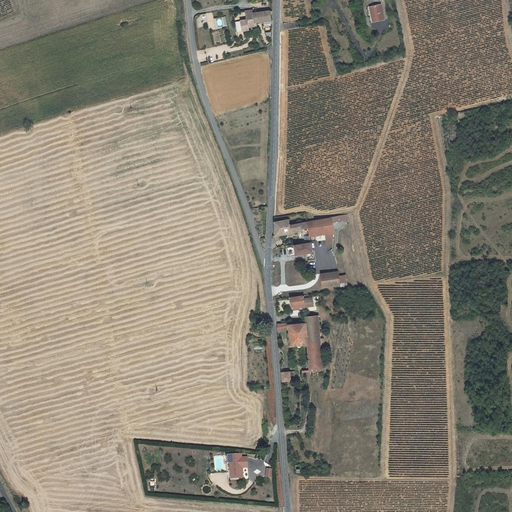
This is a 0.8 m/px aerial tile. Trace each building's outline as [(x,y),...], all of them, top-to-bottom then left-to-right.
[(384,20),(380,4),(369,7),(373,22),(384,20)] [(242,30),(248,30),(248,27),(247,24),(253,23),(263,21),(264,26),(272,25),(271,19),(269,11),(253,13),(252,10),(245,11),(247,20),(240,20),(242,30)] [(309,228),(311,238),(326,235),(328,246),(334,245),(330,224),(343,222),(343,223),(347,223),(346,216),(342,217),(342,216),(308,222),(309,228)] [(301,230),(309,228),(308,222),(290,224),(289,218),(274,220),(274,240),(274,241),(279,240),(278,236),(301,232),(301,230)] [(287,246),(289,255),(296,254),(296,255),(313,253),(311,242),(287,246)] [(341,286),(341,284),(348,283),(347,275),(340,276),(339,272),(321,274),(323,288),(341,286)] [(304,296),(291,298),(292,307),(297,307),(298,309),(305,308),(305,307),(312,306),(311,298),(304,299),(304,296)] [(310,370),(323,369),(318,316),(306,317),(307,323),(289,325),(289,323),(277,324),(277,332),(289,331),(290,347),(308,345),(310,370)] [(311,379),(310,370),(302,371),(303,376),(306,376),(307,380),(311,379)] [(290,372),(281,373),(282,382),(291,380),(290,372)] [(228,455),(229,462),(231,462),(232,471),(233,470),(234,477),(244,476),(242,454),(228,455)] [(244,478),(244,476),(234,477),(233,470),(232,471),(231,462),(229,462),(231,480),(244,478)]
